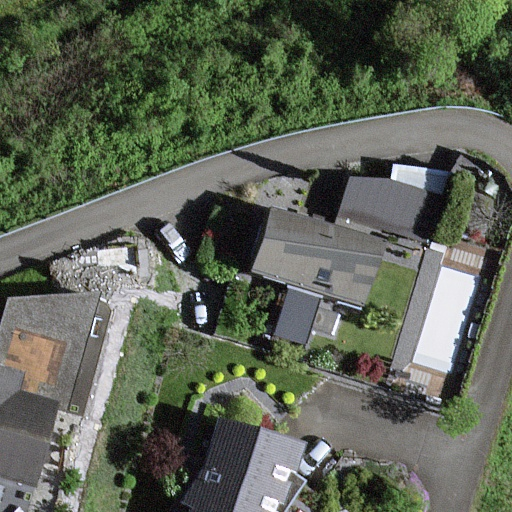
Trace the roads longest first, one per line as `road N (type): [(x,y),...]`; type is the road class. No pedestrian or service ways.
road 1 (residential): [(0,257),(215,178),(331,148),(468,128),(511,148)]
road 2 (residential): [(511,304),(448,511)]
